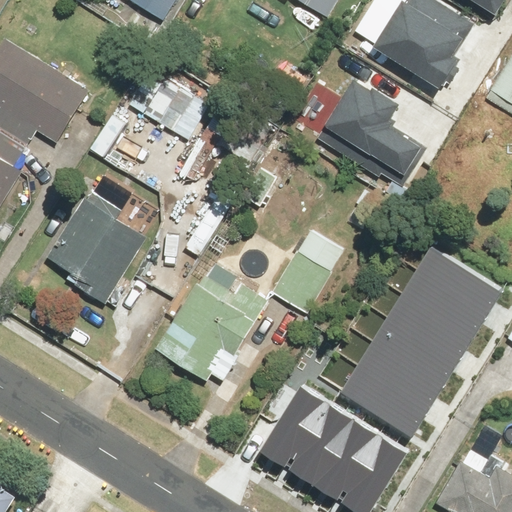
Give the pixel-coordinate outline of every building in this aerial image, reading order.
[(139,0),(169,18),(180,0),(139,0)] [(306,0),(334,16),(343,0),(306,0)] [(429,0),(400,0),(375,41),(441,83),(475,28),(429,0)] [(94,87),(10,35),(0,51),(0,102),(4,105),(0,112),(0,214),(30,167),(21,161),(41,128),(60,140),(94,87)] [(511,58),(489,95),(511,110),(511,58)] [(205,89),(175,69),(145,115),(175,135),(205,89)] [(350,74),(318,134),(410,182),(430,143),(397,126),(408,104),(350,74)] [(281,176),(261,164),(243,194),(263,206),(281,176)] [(235,196),(212,181),(187,219),(210,234),(235,196)] [(155,233),(92,195),(55,253),(85,271),(78,282),(112,303),(155,233)] [(351,250),(314,227),(276,289),(313,311),(351,250)] [(438,241),(349,386),(419,428),(507,284),(438,241)] [(212,261),(162,346),(215,378),(219,371),(231,378),(277,300),(212,261)] [(304,377),(264,442),(290,459),(295,451),(298,453),(293,461),(343,492),(348,483),(354,486),(348,495),(370,509),(411,444),(304,377)] [(508,434),(486,422),(441,502),(460,511),(511,511),(511,466),(507,464),(509,459),(497,453),(508,434)] [(0,486),(0,511),(12,511),(21,499),(0,486)]
